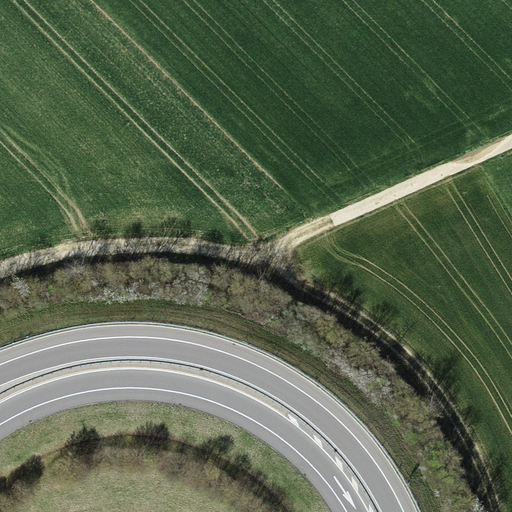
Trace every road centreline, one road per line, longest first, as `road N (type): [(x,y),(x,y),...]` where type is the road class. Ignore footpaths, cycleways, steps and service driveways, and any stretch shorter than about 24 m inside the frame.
road 1 (motorway): [(396,511),(339,430),(240,364),(126,343),(68,349),(0,371)]
road 2 (trunk): [(0,417),(77,386),(134,380),(196,389),(251,411),(297,443),(353,511)]
road 3 (track): [(270,268),(400,356),(454,425),(490,511)]
road 4 (track): [(511,143),(291,240),(270,268)]
road 5 (track): [(270,268),(176,250),(68,255),(0,277)]
